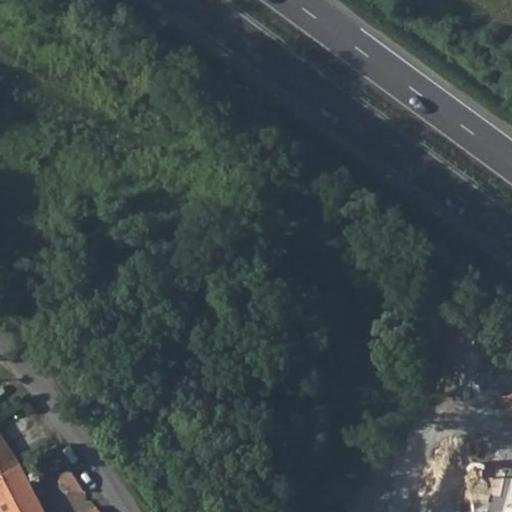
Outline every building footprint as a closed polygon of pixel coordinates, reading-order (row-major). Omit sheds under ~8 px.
[(14,261),(0,272),(0,275),(7,285),(23,272),(14,261)] [(9,425),(31,412),(23,399),(1,412),(9,425)] [(0,474),(20,464),(0,431),(0,474)] [(44,511),(20,464),(0,474),(0,511),(44,511)] [(69,492),(85,491),(70,468),(58,476),(69,492)]
